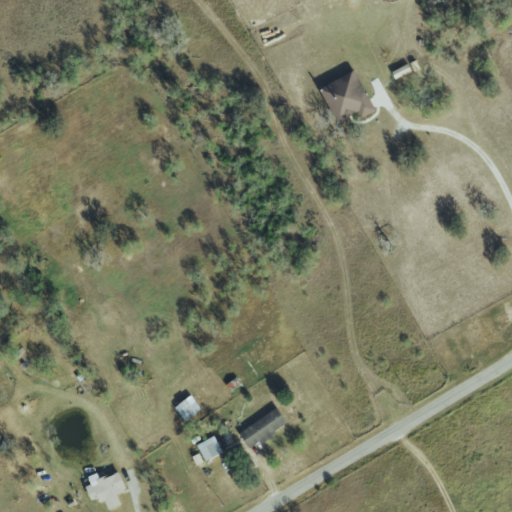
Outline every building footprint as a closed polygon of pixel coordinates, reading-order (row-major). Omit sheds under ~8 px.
[(357,118),(372,111),(352,70),(316,88),(333,122),(354,111),(357,118)] [(284,423),(273,408),(235,433),(246,449),(284,423)] [(220,453),(213,436),(195,444),(202,461),(220,453)] [(189,457),(194,466),(201,462),(197,453),(189,457)] [(85,477),(88,485),(82,487),(88,501),(97,497),(103,511),(118,505),(114,494),(124,490),(116,472),(97,479),(94,473),(85,477)]
